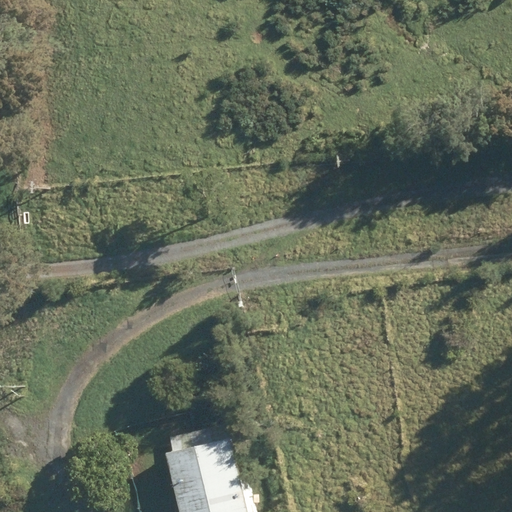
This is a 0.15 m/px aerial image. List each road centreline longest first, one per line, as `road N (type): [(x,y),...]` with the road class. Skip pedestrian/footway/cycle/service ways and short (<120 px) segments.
road 1 (track): [(135,511),(98,467),(94,365),(254,281),(511,260)]
road 2 (track): [(511,177),(439,184),(215,244),(38,273),(0,268)]
